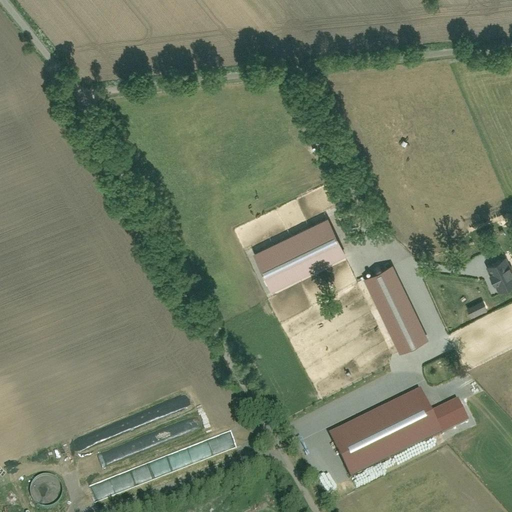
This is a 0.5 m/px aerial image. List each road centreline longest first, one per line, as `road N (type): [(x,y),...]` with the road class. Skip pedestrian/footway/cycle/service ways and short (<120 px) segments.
road 1 (residential): [(77,94),(315,511)]
road 2 (track): [(112,511),(281,446),(427,359),(438,334),(414,279)]
road 3 (residential): [(511,46),(77,94)]
road 4 (residential): [(1,0),(77,94)]
